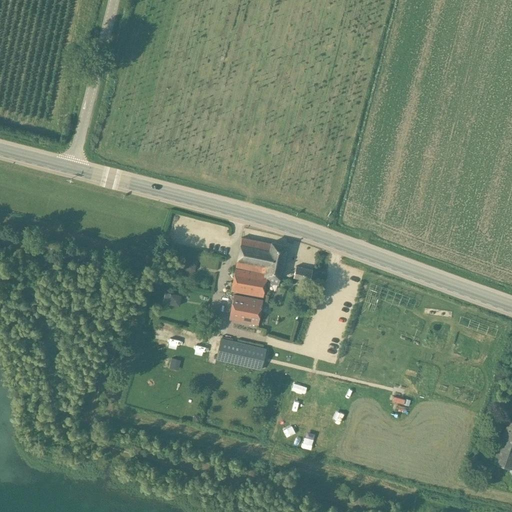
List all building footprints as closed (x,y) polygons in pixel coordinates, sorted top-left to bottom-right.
[(230,291),(263,297),(267,276),(279,278),(287,245),(271,242),(271,244),(242,238),(235,266),(265,273),(264,274),(235,268),(230,291)] [(184,268),(195,269),(195,261),(184,261),(184,268)] [(293,278),(309,282),(312,269),(296,265),(293,278)] [(181,296),(171,294),(169,304),(179,306),(181,296)] [(262,301),(233,295),(229,319),(257,324),(262,301)] [(215,360),(261,370),(266,348),(221,338),(215,360)] [(168,367),(178,369),(180,359),(170,357),(168,367)] [(493,461),(511,468),(511,420),(507,419),(493,461)]
